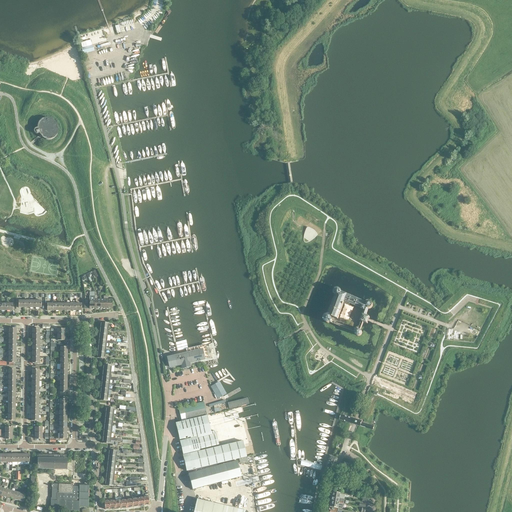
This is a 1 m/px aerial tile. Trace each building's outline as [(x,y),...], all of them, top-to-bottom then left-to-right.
[(93,45),(82,48),(83,54),(94,51),(93,45)] [(41,136),(42,137),(43,138),(46,139),(48,140),(50,140),(53,139),(55,138),(57,136),(58,134),(58,131),(57,127),(57,125),(55,123),(54,121),(51,119),(49,118),(47,118),(45,118),(42,119),(40,121),(39,122),(37,126),(37,128),(35,129),(34,130),(34,131),(34,133),(35,134),(37,134),(40,134),(41,136)] [(310,227),(309,227),(308,227),(307,227),(307,228),(306,229),(305,230),(305,232),(304,235),(304,237),(303,239),(303,240),(304,241),(304,242),(305,243),(306,243),(308,243),(309,242),(311,241),(313,239),(316,237),(317,236),(318,235),(318,234),(317,233),(316,232),(316,231),(314,230),(314,229),(312,228),(311,228),(310,227)] [(329,322),(330,322),(355,331),(355,332),(355,333),(356,333),(356,334),(357,334),(357,335),(358,335),(359,335),(360,335),(361,334),(362,333),(362,332),(362,331),(362,330),(361,328),(364,321),(367,322),(370,316),(366,314),(369,307),(370,307),(371,307),(371,306),(372,305),(372,304),(372,303),(372,302),(372,301),(371,300),(370,300),(369,300),(369,299),(368,299),(368,300),(367,300),(366,300),(366,301),(365,301),(351,295),(341,291),(340,289),(340,288),(338,287),(337,287),(336,287),(335,288),(334,290),(334,291),(335,293),(336,294),(337,294),(329,313),(327,314),(327,315),(326,315),(326,316),(325,316),(325,317),(325,318),(325,319),(325,320),(326,321),(327,321),(327,322),(328,322),(329,322)] [(455,301),(449,296),(450,295),(438,306),(439,306),(440,305),(445,311),(455,301)] [(58,332),(57,335),(64,335),(65,329),(56,329),(56,326),(51,326),(51,331),(54,331),(54,329),(55,329),(55,332),(58,332)] [(201,350),(189,353),(167,358),(170,367),(181,364),(182,368),(190,367),(189,362),(203,359),(201,350)] [(112,366),(104,365),(103,371),(111,372),(111,368),(113,369),(114,368),(114,364),(112,364),(112,366)] [(404,389),(379,379),(378,382),(377,386),(401,396),(402,395),(404,390),(404,389)] [(417,395),(404,390),(402,395),(415,400),(417,395)] [(246,398),(227,403),(229,409),(248,404),(246,398)] [(186,420),(206,415),(205,409),(185,413),(180,414),(181,420),(186,419),(186,420)] [(356,419),(341,414),(339,420),(352,424),(355,424),(373,430),(374,426),(362,422),(362,421),(356,419)] [(211,432),(207,415),(175,423),(179,440),(191,437),(210,432),(211,432)] [(210,432),(191,437),(191,438),(179,440),(183,455),(187,471),(238,458),(246,457),(242,441),(218,447),(215,434),(211,435),(210,432)] [(66,455),(44,454),(38,454),(38,458),(38,469),(66,470),(67,459),(66,459),(66,455)] [(326,465),(326,466),(333,468),(337,459),(330,456),(326,465)] [(86,457),(75,457),(75,467),(86,467),(86,457)] [(301,460),(300,465),(320,470),(321,465),(301,460)] [(188,474),(192,489),(241,476),(237,461),(188,474)] [(79,507),(87,507),(88,485),(79,484),(79,488),(73,488),(73,485),(51,484),(51,485),(51,487),(52,487),(51,498),(52,498),(52,501),(51,500),(50,509),(79,510),(79,507)] [(237,494),(237,496),(233,496),(233,503),(241,503),(241,494),(237,494)] [(244,511),(245,511),(197,499),(193,511),(244,511)]
